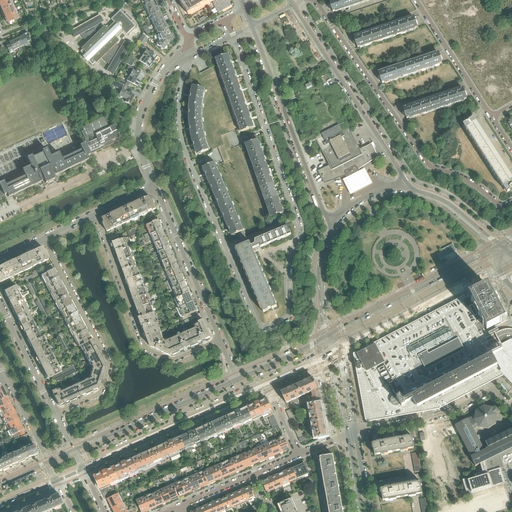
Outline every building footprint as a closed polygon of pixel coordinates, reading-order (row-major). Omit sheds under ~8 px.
[(180,0),(181,1),(180,1),(180,2),(185,11),(188,15),(188,14),(213,0),(214,3),(213,3),(218,12),(219,13),(223,11),(231,6),(232,6),(230,2),(229,2),(228,0),(180,0)] [(336,12),(372,0),(331,0),(332,1),(329,1),(333,12),(335,12),(336,12)] [(11,7),(10,4),(11,3),(10,1),(0,5),(0,6),(2,11),(12,7),(12,6),(11,7)] [(157,6),(156,5),(156,4),(155,1),(154,2),(154,1),(144,6),(147,11),(157,6)] [(159,12),(159,11),(160,11),(158,9),(157,6),(147,11),(149,17),(159,12)] [(15,13),(15,12),(14,10),(13,11),(12,8),(13,7),(12,7),(2,11),(5,18),(12,15),(15,13)] [(109,65),(106,71),(113,75),(130,45),(124,42),(120,48),(115,43),(119,39),(118,37),(123,32),(126,35),(135,26),(131,22),(133,20),(126,13),(124,15),(120,11),(111,19),(113,22),(108,27),(107,26),(102,30),(97,25),(103,22),(99,15),(71,31),(74,38),(80,35),(88,44),(80,52),(85,57),(86,56),(89,58),(87,60),(92,65),(101,56),(109,65)] [(157,20),(162,18),(161,15),(160,12),(159,12),(149,17),(153,24),(152,25),(153,25),(157,23),(156,22),(157,21),(157,20)] [(18,19),(15,13),(12,15),(5,18),(7,24),(9,23),(9,24),(12,23),(11,22),(12,22),(18,19)] [(360,48),(410,31),(415,30),(415,29),(417,28),(413,17),(411,18),(411,17),(410,17),(356,36),(356,35),(356,36),(354,37),(357,48),(360,47),(360,48)] [(166,24),(164,21),(162,18),(157,20),(157,21),(156,22),(157,23),(153,25),(155,30),(165,25),(165,24),(166,24)] [(168,30),(167,28),(167,27),(166,25),(165,25),(155,30),(158,35),(168,30)] [(170,41),(167,35),(170,34),(168,30),(158,35),(154,37),(154,39),(170,41)] [(30,40),(29,38),(30,37),(29,33),(23,35),(23,36),(16,39),(20,48),(27,44),(26,42),(30,40)] [(20,48),(16,39),(9,42),(10,45),(6,47),(9,54),(12,52),(14,52),(13,51),(20,48)] [(166,46),(168,44),(170,41),(154,39),(154,41),(158,41),(159,42),(156,45),(163,50),(163,49),(164,49),(167,46),(166,46)] [(156,57),(157,56),(149,51),(148,53),(146,51),(142,56),(144,58),(152,63),(154,60),(155,60),(157,57),(156,57)] [(384,83),(440,65),(439,64),(442,64),(438,53),(436,53),(435,53),(431,54),(381,71),(380,71),(381,72),(378,73),(382,83),(384,82),(384,83)] [(232,67),(228,55),(227,55),(226,55),(224,55),(224,56),(216,59),(215,60),(216,60),(218,65),(217,65),(217,66),(218,66),(219,68),(218,68),(218,69),(220,69),(221,74),(220,74),(220,75),(234,70),(233,70),(232,67),(233,67),(232,67)] [(152,63),(144,58),(141,62),(143,64),(142,64),(143,65),(142,65),(144,67),(145,66),(148,68),(149,66),(150,67),(152,64),(151,64),(152,63)] [(143,79),(144,76),(144,75),(136,70),(135,72),(132,71),(129,76),(140,82),(142,78),(143,79)] [(237,81),(235,74),(235,73),(234,73),(233,71),(234,70),(220,75),(221,76),(222,75),(223,79),(222,80),(222,81),(224,80),(224,83),(223,83),(224,84),(225,83),(226,88),(225,88),(225,89),(239,84),(238,84),(237,81),(238,81),(237,81)] [(295,91),(287,95),(289,101),(295,98),(297,97),(298,98),(299,99),(300,101),(300,102),(298,103),(297,103),(315,139),(316,141),(322,151),(329,166),(319,171),(325,183),(340,177),(345,175),(347,179),(348,180),(348,179),(351,177),(352,177),(356,175),(359,173),(360,174),(360,173),(360,172),(358,169),(362,166),(376,156),(370,145),(360,150),(351,133),(347,125),(346,123),(328,88),(326,88),(325,89),(325,88),(324,87),(323,85),(323,84),(325,83),(331,79),(328,75),(329,75),(328,73),(327,74),(319,78),(320,79),(310,84),(310,83),(305,86),(305,87),(295,92),(295,91)] [(139,83),(140,82),(129,76),(127,81),(127,82),(126,82),(121,79),(119,82),(128,87),(130,83),(137,87),(138,86),(140,83),(139,83)] [(242,95),(239,88),(240,88),(240,87),(239,87),(238,85),(239,84),(225,89),(226,90),(227,89),(228,93),(227,94),(227,95),(228,94),(229,97),(228,97),(228,98),(230,97),(231,102),(230,102),(230,103),(243,99),(244,98),(243,98),(242,95),(243,95),(242,95)] [(134,96),(129,93),(129,94),(125,91),(127,87),(121,85),(119,89),(122,91),(119,96),(120,97),(122,98),(126,100),(125,102),(129,104),(134,96)] [(204,94),(205,89),(197,87),(197,86),(194,86),(193,86),(193,88),(192,88),(193,88),(192,91),(191,91),(192,92),(191,95),(190,101),(189,101),(190,102),(190,104),(189,104),(189,105),(203,106),(203,105),(202,105),(202,101),(201,101),(201,100),(202,100),(203,98),(202,98),(202,96),(203,96),(203,95),(202,95),(203,93),(204,94)] [(409,119),(460,102),(464,101),(464,100),(466,99),(463,88),(460,89),(460,88),(424,100),(405,107),(405,106),(405,107),(403,108),(407,119),(409,118),(409,119)] [(247,109),(244,102),(245,102),(245,101),(244,101),(243,99),(230,103),(232,103),(233,107),(232,108),(233,108),(234,111),(233,111),(233,112),(234,111),(236,116),(235,116),(235,117),(248,112),(247,109)] [(201,111),(202,106),(203,106),(189,105),(190,105),(190,108),(189,108),(189,111),(189,114),(189,117),(189,118),(190,121),(189,121),(203,120),(203,119),(201,119),(201,115),(202,115),(202,114),(201,114),(201,112),(202,112),(203,111),(201,111)] [(253,128),(249,116),(250,115),(249,115),(248,113),(248,112),(235,117),(236,117),(238,122),(237,122),(237,123),(238,123),(239,125),(238,126),(238,127),(240,126),(241,131),(240,131),(240,132),(241,132),(242,132),(250,129),(250,130),(252,129),(252,128),(253,128)] [(511,177),(500,158),(475,120),(476,119),(474,116),(472,118),(472,119),(467,122),(463,125),(474,142),(506,192),(506,193),(510,190),(511,191),(511,190),(511,177)] [(59,174),(63,172),(80,164),(84,163),(87,161),(87,160),(88,160),(88,159),(87,157),(90,155),(113,144),(112,141),(121,136),(115,125),(106,129),(105,127),(107,126),(103,118),(82,128),(84,131),(81,132),(81,131),(86,143),(87,143),(85,144),(83,144),(80,146),(79,146),(80,147),(81,150),(61,159),(59,154),(59,153),(58,153),(50,157),(48,153),(47,150),(47,149),(45,150),(43,151),(41,151),(42,152),(43,153),(32,158),(32,157),(32,156),(30,157),(28,158),(26,158),(27,159),(28,162),(30,166),(23,170),(22,170),(22,171),(25,176),(5,186),(4,183),(4,182),(2,182),(2,181),(0,181),(0,198),(5,196),(5,195),(7,194),(8,197),(9,197),(10,197),(13,196),(17,194),(17,193),(33,186),(34,186),(38,184),(41,182),(42,181),(42,180),(43,180),(45,183),(45,184),(47,183),(47,184),(47,185),(48,184),(49,186),(53,183),(53,182),(54,182),(54,181),(53,181),(53,180),(54,180),(54,179),(52,176),(54,175),(54,176),(55,175),(59,174)] [(202,125),(201,121),(203,121),(203,120),(189,121),(190,121),(190,124),(189,124),(190,124),(190,125),(191,133),(191,134),(192,137),(191,137),(205,134),(205,133),(203,134),(202,129),(204,129),(204,128),(202,128),(202,126),(203,126),(203,125),(202,125)] [(204,140),(203,139),(204,138),(204,135),(205,135),(205,134),(191,137),(192,137),(193,140),(192,140),(193,140),(193,143),(195,150),(196,150),(197,153),(196,153),(197,153),(197,155),(198,154),(199,155),(201,154),(201,153),(209,150),(207,146),(206,146),(205,145),(206,144),(205,144),(204,142),(205,142),(205,140),(204,140)] [(262,152),(258,140),(257,140),(256,140),(254,140),(254,141),(245,144),(247,149),(248,148),(249,152),(248,153),(249,154),(250,154),(252,159),(250,159),(251,160),(263,155),(262,153),(262,152)] [(267,166),(264,159),(265,159),(264,158),(264,159),(263,156),(263,155),(251,160),(252,160),(253,162),(252,163),(255,171),(256,170),(256,173),(255,173),(256,174),(268,169),(267,167),(267,166)] [(216,169),(214,164),(215,163),(214,163),(206,166),(206,165),(204,166),(204,167),(203,168),(207,177),(207,178),(208,180),(208,181),(221,175),(220,175),(219,175),(217,170),(218,170),(218,168),(216,169)] [(272,180),(269,173),(269,172),(268,170),(268,169),(256,174),(257,174),(258,176),(257,177),(259,185),(261,184),(261,187),(260,187),(260,188),(273,183),(272,181),(272,180)] [(365,169),(343,180),(348,191),(350,195),(372,184),(370,179),(365,169)] [(223,181),(222,181),(220,176),(221,176),(221,175),(208,181),(209,181),(210,183),(209,183),(209,184),(210,184),(213,191),(213,192),(214,194),(214,195),(227,189),(226,189),(225,189),(223,185),(224,184),(224,183),(223,184),(222,182),(223,181)] [(276,194),(274,187),(274,186),(273,184),(273,183),(260,188),(261,188),(262,188),(263,190),(261,191),(264,199),(265,198),(266,201),(265,201),(265,202),(278,197),(277,197),(276,195),(277,194),(276,194)] [(228,196),(229,195),(228,195),(226,191),(227,190),(227,189),(214,195),(215,195),(216,197),(215,198),(216,198),(217,200),(219,206),(220,209),(233,204),(232,203),(231,204),(229,199),(230,198),(229,198),(228,196)] [(156,209),(154,204),(152,200),(152,201),(151,200),(150,197),(148,197),(147,196),(145,198),(145,199),(144,198),(141,200),(140,199),(137,201),(138,202),(134,204),(141,217),(141,216),(148,213),(149,213),(150,212),(156,209)] [(283,213),(279,203),(279,201),(279,200),(278,198),(278,197),(265,202),(266,202),(267,202),(268,207),(267,208),(268,209),(269,209),(270,213),(269,213),(271,217),(280,214),(280,215),(282,214),(282,213),(283,213)] [(141,217),(134,204),(131,205),(131,204),(127,205),(128,207),(127,207),(124,208),(124,209),(123,207),(120,209),(120,210),(117,212),(124,225),(124,224),(131,221),(132,221),(133,220),(140,217),(141,217)] [(234,210),(235,210),(235,209),(234,209),(232,205),(233,204),(220,209),(221,209),(222,212),(221,212),(222,212),(225,220),(226,223),(239,218),(238,217),(237,218),(235,213),(236,213),(236,212),(235,212),(234,210)] [(124,225),(117,212),(114,213),(114,212),(110,213),(111,215),(110,215),(107,216),(106,217),(106,216),(104,217),(104,218),(103,218),(103,219),(104,222),(104,223),(103,223),(107,232),(123,225),(124,225)] [(240,224),(238,219),(239,219),(239,218),(226,223),(227,223),(228,226),(227,226),(228,226),(232,236),(233,235),(233,236),(236,235),(235,234),(243,231),(244,231),(244,230),(243,230),(240,225),(242,225),(241,224),(240,224)] [(161,228),(160,225),(161,225),(159,220),(147,226),(155,244),(167,238),(165,234),(164,235),(163,231),(163,230),(162,228),(161,228)] [(277,307),(270,291),(254,253),(258,251),(256,248),(257,247),(258,249),(259,248),(259,247),(260,246),(260,247),(291,234),(288,226),(285,228),(286,229),(258,241),(257,239),(255,240),(254,237),(248,240),(250,243),(236,248),(263,313),(268,310),(268,309),(271,308),(272,309),(277,307)] [(133,257),(130,247),(130,245),(128,246),(127,243),(128,242),(127,238),(113,243),(112,244),(113,247),(114,247),(116,251),(115,251),(116,254),(117,254),(118,258),(117,258),(119,262),(132,257),(133,257)] [(171,249),(170,246),(169,246),(168,243),(169,243),(167,238),(155,244),(158,252),(156,252),(153,253),(153,255),(151,256),(152,257),(157,255),(159,254),(162,262),(175,257),(173,252),(172,253),(170,250),(171,249)] [(443,250),(441,251),(444,256),(455,251),(452,245),(447,248),(443,250)] [(48,258),(46,254),(47,254),(46,251),(45,251),(44,251),(42,247),(41,248),(40,247),(37,248),(38,249),(37,250),(37,249),(35,250),(41,263),(42,263),(48,260),(48,258)] [(41,263),(35,250),(34,251),(30,253),(30,252),(26,254),(32,268),(33,267),(40,263),(41,264),(41,263)] [(32,268),(26,254),(22,255),(22,257),(19,258),(18,258),(17,258),(23,272),(24,271),(32,268)] [(134,266),(131,258),(132,258),(132,257),(119,262),(120,266),(121,266),(123,269),(122,270),(123,273),(124,273),(125,276),(124,277),(125,281),(138,276),(135,268),(136,267),(135,265),(134,266)] [(177,264),(175,261),(177,261),(175,257),(162,262),(166,271),(164,272),(161,273),(162,274),(165,273),(166,272),(167,272),(170,280),(183,275),(181,270),(180,271),(178,268),(179,267),(178,266),(177,264)] [(23,272),(17,258),(15,259),(16,260),(12,261),(11,260),(8,262),(14,276),(15,276),(15,275),(22,272),(23,272)] [(14,276),(8,262),(4,264),(4,265),(1,267),(0,266),(0,268),(5,280),(6,280),(14,276)] [(59,280),(57,277),(55,274),(56,273),(54,269),(53,270),(40,276),(40,277),(41,277),(45,284),(44,285),(45,286),(46,286),(50,293),(49,293),(49,294),(64,287),(62,283),(60,284),(59,280)] [(185,282),(183,279),(184,279),(183,275),(170,280),(172,283),(168,285),(170,288),(168,289),(169,290),(171,289),(174,288),(178,298),(190,292),(188,288),(187,289),(186,286),(186,285),(185,282)] [(144,285),(140,276),(138,276),(125,281),(127,285),(128,284),(130,290),(144,285)] [(358,355),(354,357),(356,366),(355,366),(365,419),(366,420),(366,421),(367,421),(368,422),(369,422),(418,413),(418,412),(421,411),(435,403),(438,408),(438,409),(439,409),(440,408),(441,408),(459,398),(461,397),(479,388),(482,386),(485,385),(486,384),(503,375),(511,384),(511,340),(508,342),(507,343),(502,345),(501,346),(500,346),(499,347),(497,348),(496,347),(495,345),(495,344),(496,344),(495,344),(491,336),(491,335),(494,333),(495,333),(498,331),(497,329),(492,331),(491,329),(507,321),(507,319),(502,311),(497,302),(488,283),(466,295),(468,297),(468,298),(465,299),(463,300),(462,300),(455,304),(454,304),(447,308),(446,308),(446,309),(439,312),(438,313),(431,317),(430,317),(428,318),(423,321),(422,321),(415,325),(414,325),(411,327),(407,329),(406,329),(404,331),(399,333),(398,334),(397,334),(396,335),(392,337),(391,338),(391,337),(390,338),(383,342),(382,342),(375,346),(374,346),(367,350),(366,350),(359,354),(358,354),(358,355)] [(147,294),(144,285),(130,290),(132,296),(131,296),(132,300),(147,294)] [(24,299),(22,295),(24,294),(24,295),(25,294),(25,292),(23,293),(21,294),(20,295),(17,290),(18,290),(16,286),(4,292),(5,293),(4,293),(6,296),(8,299),(7,299),(9,302),(11,305),(10,305),(12,310),(24,303),(22,300),(24,299)] [(68,298),(67,295),(66,295),(64,291),(66,291),(64,287),(49,294),(50,295),(51,295),(55,302),(54,302),(55,304),(56,303),(59,311),(59,312),(73,305),(71,301),(70,301),(68,298)] [(195,308),(193,302),(191,297),(192,296),(190,292),(178,298),(176,298),(184,317),(185,317),(186,316),(187,316),(188,315),(189,315),(190,314),(191,314),(192,313),(194,313),(195,312),(196,312),(197,311),(198,311),(196,307),(195,308)] [(150,304),(147,294),(132,300),(134,303),(135,303),(137,309),(150,304)] [(32,320),(24,303),(12,310),(14,314),(15,313),(16,316),(17,319),(18,319),(19,322),(18,322),(20,326),(32,320)] [(154,313),(150,304),(137,309),(139,314),(138,315),(139,318),(139,319),(153,313),(154,313)] [(78,315),(76,312),(74,309),(75,308),(73,305),(59,312),(59,313),(60,312),(64,319),(63,320),(64,322),(65,321),(69,328),(68,329),(68,330),(82,322),(80,318),(79,319),(77,316),(78,315)] [(156,321),(153,313),(139,319),(138,319),(139,323),(141,322),(143,326),(142,326),(142,327),(141,327),(142,328),(161,321),(161,320),(156,321)] [(41,337),(32,320),(20,326),(22,331),(23,330),(25,333),(24,333),(26,336),(28,339),(27,339),(29,343),(41,337)] [(160,332),(157,324),(162,323),(161,321),(142,328),(143,330),(143,329),(143,330),(144,329),(145,333),(144,334),(146,337),(160,332)] [(211,337),(208,332),(209,332),(208,331),(206,327),(203,321),(199,323),(199,324),(196,325),(197,328),(189,332),(195,346),(198,344),(198,343),(202,341),(202,342),(203,342),(205,341),(206,341),(205,340),(211,337)] [(87,333),(86,330),(85,330),(83,327),(84,326),(82,322),(68,330),(69,330),(70,330),(73,337),(72,338),(73,339),(74,339),(78,346),(77,347),(78,347),(79,346),(92,340),(90,336),(89,337),(87,333)] [(499,332),(491,336),(495,344),(504,339),(506,339),(508,339),(508,334),(507,330),(506,330),(503,330),(500,331),(499,332)] [(195,346),(189,332),(181,335),(179,331),(177,332),(178,336),(170,340),(177,354),(180,352),(180,351),(183,349),(184,351),(184,350),(184,351),(187,349),(187,348),(191,346),(191,347),(195,346)] [(167,342),(164,340),(163,340),(160,332),(146,337),(147,341),(148,341),(150,346),(154,348),(155,349),(156,349),(159,350),(160,351),(160,350),(162,351),(161,352),(165,353),(168,354),(171,356),(171,355),(172,354),(173,356),(177,354),(170,340),(167,342)] [(42,336),(41,337),(29,343),(30,347),(32,346),(34,352),(47,345),(42,336)] [(97,349),(95,346),(94,347),(93,344),(94,343),(92,340),(79,346),(80,347),(81,347),(84,353),(83,353),(84,355),(85,354),(88,360),(87,361),(87,362),(100,355),(98,352),(97,352),(96,349),(97,349)] [(51,354),(47,345),(34,352),(37,357),(36,358),(38,361),(51,354)] [(56,363),(51,354),(38,361),(39,365),(41,364),(43,370),(56,363)] [(103,364),(101,359),(102,359),(100,355),(87,362),(88,363),(89,362),(92,368),(91,370),(92,370),(91,372),(90,372),(90,373),(102,376),(105,366),(105,364),(103,364)] [(60,372),(56,363),(43,370),(46,375),(45,376),(47,379),(48,379),(49,378),(50,378),(51,377),(52,376),(53,376),(54,375),(55,375),(56,374),(57,374),(59,373),(60,373),(60,372)] [(98,389),(102,376),(90,373),(90,374),(91,374),(90,377),(90,378),(84,381),(84,380),(83,380),(89,393),(92,392),(92,391),(96,389),(97,389),(97,390),(98,389)] [(318,389),(313,378),(312,378),(297,385),(302,396),(310,393),(311,392),(317,389),(318,389)] [(89,393),(83,380),(82,381),(83,382),(77,384),(76,383),(74,384),(75,385),(69,388),(68,387),(67,387),(73,401),(76,399),(76,398),(79,396),(80,398),(82,396),(82,395),(85,394),(85,395),(89,393)] [(302,396),(297,385),(281,392),(286,403),(302,396)] [(73,401),(67,387),(66,388),(67,389),(60,392),(60,391),(59,391),(59,390),(57,391),(56,389),(52,392),(54,397),(57,403),(58,404),(59,405),(60,405),(63,404),(64,405),(66,404),(66,402),(69,401),(69,402),(73,401)] [(320,403),(319,393),(318,391),(317,389),(311,392),(314,405),(320,403)] [(12,408),(10,405),(7,397),(0,400),(0,412),(1,414),(12,408)] [(274,417),(266,398),(262,400),(261,400),(258,401),(257,402),(255,403),(254,403),(251,404),(251,405),(249,406),(249,405),(247,406),(247,407),(246,407),(252,419),(253,421),(253,420),(259,417),(260,418),(263,417),(264,419),(265,421),(269,419),(269,420),(270,419),(274,417)] [(324,421),(323,415),(321,404),(321,403),(320,403),(314,405),(309,405),(309,406),(310,409),(307,410),(307,412),(310,411),(312,423),(324,421)] [(455,426),(459,434),(471,457),(470,457),(475,466),(480,464),(481,473),(474,475),(475,477),(467,480),(467,481),(465,482),(467,492),(470,491),(471,493),(491,486),(492,488),(505,484),(500,468),(489,472),(485,461),(490,459),(491,460),(510,451),(509,448),(511,446),(511,429),(510,430),(504,433),(498,436),(497,436),(492,439),(491,439),(486,442),(485,442),(486,443),(487,446),(488,447),(488,448),(486,449),(485,447),(483,448),(474,430),(479,427),(488,429),(495,424),(497,415),(497,414),(500,412),(496,406),(492,408),(483,406),(475,411),(474,416),(473,416),(468,419),(455,425),(455,426)] [(252,419),(246,407),(244,408),(244,409),(239,411),(239,410),(238,410),(237,411),(236,412),(236,411),(235,412),(236,413),(231,415),(230,414),(228,415),(228,416),(233,428),(242,424),(244,424),(244,423),(252,419)] [(18,419),(16,416),(12,408),(1,414),(6,425),(18,419)] [(233,428),(228,416),(224,418),(223,417),(222,418),(220,419),(220,418),(219,419),(220,420),(216,422),(215,421),(213,422),(213,423),(212,423),(217,435),(223,432),(223,433),(225,433),(224,431),(233,428)] [(12,429),(20,425),(18,419),(6,425),(9,430),(12,429)] [(327,435),(326,432),(324,421),(312,423),(313,427),(310,427),(310,429),(313,428),(315,437),(315,438),(318,437),(318,438),(321,438),(323,437),(323,436),(327,436),(327,435)] [(217,435),(212,423),(208,425),(207,424),(207,425),(204,426),(204,425),(204,426),(204,427),(200,429),(199,428),(197,429),(197,430),(196,431),(201,442),(207,439),(207,440),(209,440),(209,439),(217,435)] [(19,432),(23,430),(20,425),(12,429),(9,430),(12,436),(19,432)] [(434,431),(427,432),(427,433),(430,446),(431,448),(433,458),(435,468),(434,468),(443,499),(449,497),(450,497),(453,507),(443,510),(443,511),(494,511),(507,508),(502,491),(460,505),(457,494),(459,494),(450,464),(449,464),(444,439),(459,434),(455,426),(442,430),(442,429),(437,430),(436,430),(434,431)] [(201,442),(196,431),(192,432),(192,431),(191,431),(191,432),(190,432),(189,433),(188,432),(188,433),(188,434),(184,436),(183,435),(181,436),(181,438),(180,438),(185,449),(191,446),(192,448),(193,447),(193,446),(201,442)] [(288,448),(283,436),(280,438),(268,443),(274,456),(289,449),(288,448)] [(185,449),(180,438),(179,437),(177,438),(177,439),(172,441),(172,440),(171,440),(168,442),(169,443),(165,445),(170,456),(178,452),(179,453),(180,453),(180,451),(185,449)] [(414,448),(412,440),(413,440),(413,437),(412,437),(403,438),(402,438),(401,438),(401,439),(392,440),(394,452),(414,448)] [(394,452),(392,440),(383,442),(383,441),(382,442),(381,442),(373,444),(375,455),(394,452)] [(21,451),(17,453),(22,462),(25,461),(24,460),(25,459),(28,458),(28,459),(29,458),(31,458),(31,457),(33,456),(34,456),(37,455),(36,454),(37,454),(34,446),(32,443),(29,444),(30,446),(25,448),(24,446),(21,447),(22,449),(20,450),(21,451)] [(274,456),(268,443),(254,450),(259,462),(274,456)] [(170,456),(165,445),(164,445),(163,444),(161,445),(161,446),(157,448),(156,447),(152,449),(153,450),(149,452),(154,463),(162,459),(163,460),(165,460),(164,459),(170,456)] [(259,462),(254,450),(239,456),(245,469),(259,462)] [(154,463),(149,452),(148,452),(145,453),(146,453),(141,456),(140,454),(136,456),(132,458),(138,470),(147,466),(147,468),(149,467),(148,466),(154,463)] [(1,459),(6,469),(9,468),(9,467),(12,465),(12,466),(12,465),(12,466),(13,466),(14,465),(15,465),(15,464),(17,463),(18,463),(22,462),(17,453),(14,454),(13,453),(9,455),(4,457),(4,458),(1,459)] [(335,465),(334,462),(333,455),(320,457),(323,477),(336,475),(334,465),(335,465)] [(245,469),(239,456),(225,462),(230,475),(245,469)] [(138,470),(132,458),(132,459),(131,458),(129,459),(129,460),(128,460),(126,460),(126,461),(125,461),(124,461),(124,462),(122,463),(121,463),(120,464),(119,464),(118,464),(117,465),(116,465),(114,466),(114,467),(113,467),(119,481),(139,472),(138,470)] [(230,475),(225,462),(210,469),(215,481),(230,475)] [(309,474),(307,469),(306,467),(306,466),(305,466),(305,465),(305,464),(304,463),(292,468),(297,479),(297,481),(309,475),(309,474)] [(119,481),(113,467),(113,466),(109,468),(109,469),(108,469),(106,470),(105,470),(103,472),(102,471),(102,472),(98,474),(98,473),(95,474),(95,475),(95,476),(100,489),(106,500),(108,499),(117,495),(115,491),(112,492),(111,491),(109,492),(107,486),(119,481)] [(297,479),(292,468),(285,471),(289,482),(297,479)] [(215,481),(210,469),(195,475),(201,488),(215,481)] [(289,482),(285,471),(277,475),(282,486),(289,482)] [(201,488),(195,475),(181,482),(186,494),(201,488)] [(282,486),(277,475),(270,478),(274,489),(282,486)] [(339,487),(338,484),(338,485),(336,475),(323,477),(327,499),(340,497),(338,487),(339,487)] [(274,489),(270,478),(262,481),(267,492),(274,489)] [(186,494),(181,482),(166,488),(171,500),(186,494)] [(422,494),(421,486),(420,482),(411,484),(411,483),(409,483),(409,484),(400,485),(402,497),(422,494)] [(402,497),(400,485),(392,487),(391,487),(389,487),(390,487),(381,489),(383,500),(402,497)] [(255,497),(250,486),(235,493),(240,504),(255,497)] [(171,500),(166,488),(151,495),(157,507),(171,500)] [(240,504),(235,493),(221,499),(225,510),(240,504)] [(62,504),(61,500),(60,501),(58,497),(59,497),(58,494),(57,495),(57,494),(53,496),(52,495),(50,496),(49,496),(50,497),(49,497),(46,498),(46,499),(45,499),(45,498),(44,499),(42,500),(42,501),(39,502),(41,506),(44,505),(47,511),(52,508),(52,509),(53,509),(53,508),(55,507),(55,508),(58,507),(58,506),(62,504)] [(118,495),(117,495),(108,499),(112,509),(122,504),(118,495)] [(144,511),(157,507),(151,495),(137,501),(141,511),(144,511)] [(343,510),(342,507),(340,497),(327,499),(329,511),(342,511),(342,510),(343,510)] [(221,511),(225,510),(221,499),(206,506),(208,511),(221,511)] [(296,511),(291,499),(279,504),(282,511),(296,511)] [(44,511),(47,511),(44,505),(41,506),(39,502),(38,503),(37,502),(34,503),(35,504),(34,504),(30,505),(31,506),(30,506),(29,505),(27,507),(26,508),(28,511),(44,511)]
